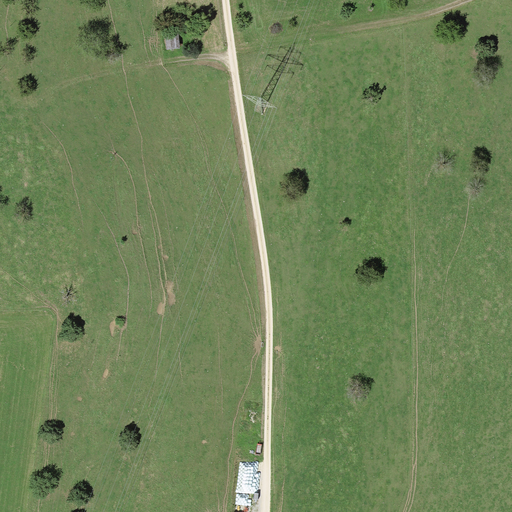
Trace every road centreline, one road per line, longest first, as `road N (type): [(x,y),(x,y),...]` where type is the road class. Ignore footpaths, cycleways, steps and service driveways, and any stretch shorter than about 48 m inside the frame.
road 1 (track): [(264,511),(268,296),(222,0)]
road 2 (track): [(52,89),(463,0)]
